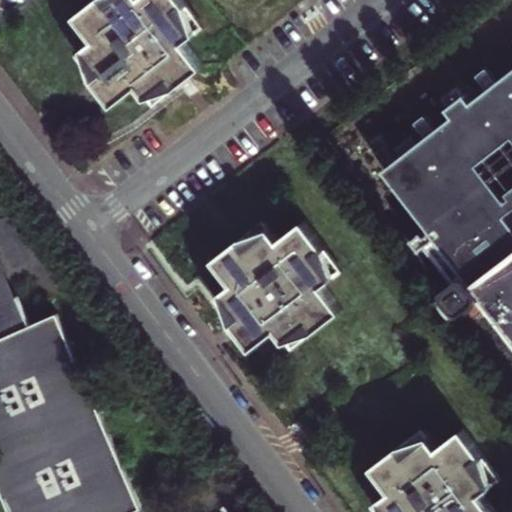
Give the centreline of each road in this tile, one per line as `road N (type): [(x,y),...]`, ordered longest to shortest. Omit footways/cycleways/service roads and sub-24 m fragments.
road 1 (residential): [(87,227),(384,0)]
road 2 (residential): [(87,227),(304,511)]
road 3 (residential): [(0,114),(87,227)]
